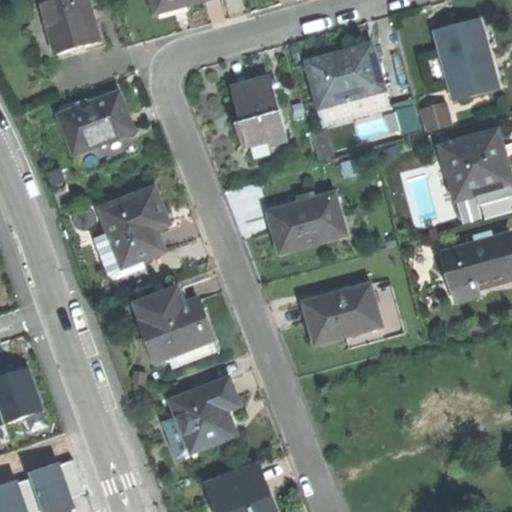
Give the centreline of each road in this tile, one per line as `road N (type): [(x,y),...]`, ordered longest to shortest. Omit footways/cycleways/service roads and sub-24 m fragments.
road 1 (residential): [(333,511),(164,79),(178,57),(379,0)]
road 2 (residential): [(128,511),(59,307)]
road 3 (residential): [(59,307),(0,151)]
